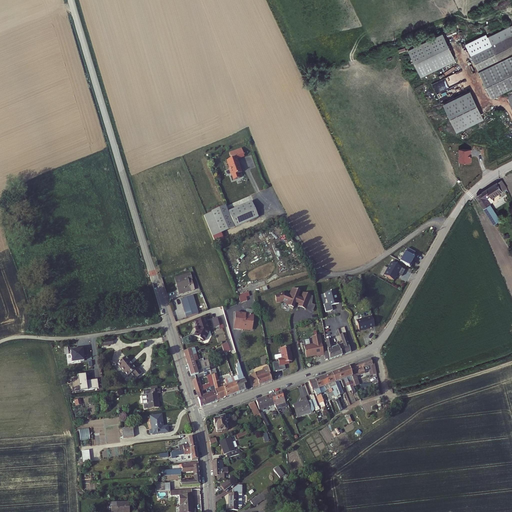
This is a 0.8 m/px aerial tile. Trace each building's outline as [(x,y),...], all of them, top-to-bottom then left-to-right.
[(511,22),(487,34),(492,43),(471,53),(492,95),(511,84),(511,22)] [(455,60),(441,33),(407,50),(420,78),(455,60)] [(434,90),(444,85),(442,79),(431,84),(434,90)] [(470,91),(443,104),(457,132),(483,119),(470,91)] [(243,159),(240,151),(228,156),(230,162),(226,163),(229,171),(228,171),(230,178),(231,177),(233,182),(241,179),(240,174),(241,174),(238,168),(236,164),(237,164),(236,162),(243,159)] [(492,199),(504,192),(503,191),(507,189),(502,180),(477,196),(493,223),(501,218),(491,204),(492,204),(491,203),(494,202),(492,199)] [(235,227),(258,217),(251,202),(228,212),(235,227)] [(408,248),(400,261),(410,267),(413,263),(412,262),(415,257),(413,257),(416,253),(408,248)] [(402,277),(405,270),(391,262),(384,275),(394,281),(396,277),(398,274),(402,277)] [(191,290),(188,280),(193,279),(191,274),(175,278),(180,293),(191,290)] [(326,310),(334,308),(332,303),(340,301),(336,287),(327,290),(329,300),(324,301),(326,310)] [(290,293),(284,291),(282,291),(282,293),(279,293),(275,294),(276,301),(283,300),(286,302),(285,304),(289,306),(290,307),(292,308),(295,301),(296,301),(299,302),(298,306),(305,309),(311,295),(304,292),(301,298),(300,298),(297,297),(300,291),(294,288),(291,295),(290,295),(290,294),(290,293)] [(246,297),(250,296),(248,291),(238,295),(240,303),(247,300),(246,297)] [(191,293),(179,297),(184,315),(197,311),(191,293)] [(311,295),(305,309),(312,312),(315,305),(312,304),(313,296),(311,295)] [(256,320),(254,306),(236,309),(239,325),(248,323),(247,322),(256,320)] [(375,324),(372,314),(357,318),(359,328),(375,324)] [(204,317),(193,321),(195,327),(193,327),(194,331),(192,334),(198,338),(199,339),(200,340),(202,340),(208,330),(204,317)] [(331,330),(326,331),(329,348),(330,356),(330,357),(351,349),(344,326),(340,327),(344,339),(339,341),(338,338),(333,339),(331,330)] [(318,353),(325,352),(324,349),(321,331),(320,332),(315,332),(313,333),(314,340),(305,342),(307,354),(317,352),(318,353)] [(228,339),(222,341),(224,349),(230,347),(228,339)] [(280,345),(281,355),(279,355),(279,358),(277,358),(275,358),(277,367),(284,366),(283,361),(285,361),(285,359),(288,359),(291,358),(290,355),(291,355),(290,349),(289,344),(280,345)] [(184,348),(191,370),(198,368),(195,357),(193,351),(191,345),(184,348)] [(88,357),(87,349),(70,351),(72,364),(84,362),(83,357),(88,357)] [(133,368),(124,357),(115,364),(125,376),(129,373),(133,378),(141,372),(135,366),(133,368)] [(366,372),(370,371),(371,376),(377,375),(375,364),(372,364),(371,359),(351,365),(356,380),(359,379),(358,374),(366,372)] [(220,383),(214,360),(209,362),(209,363),(210,366),(210,370),(217,396),(223,394),(220,383)] [(245,384),(247,383),(240,360),(237,361),(238,364),(237,365),(239,372),(233,374),(233,375),(238,389),(245,387),(245,384)] [(252,367),(257,382),(271,377),(268,369),(270,369),(268,362),(252,367)] [(356,380),(351,365),(345,367),(351,387),(353,392),(354,395),(356,394),(352,381),(356,380)] [(351,387),(345,367),(340,369),(343,380),(343,381),(345,380),(348,388),(349,388),(351,387)] [(343,380),(340,369),(333,372),(339,389),(342,388),(340,381),(343,380)] [(217,396),(210,370),(207,371),(210,381),(208,382),(207,382),(209,388),(204,390),(198,392),(201,402),(217,396)] [(339,389),(333,372),(328,373),(338,403),(341,413),(343,411),(338,397),(342,396),(339,389)] [(338,403),(328,373),(322,375),(329,395),(332,394),(334,401),(335,401),(336,404),(338,403)] [(207,382),(208,382),(207,380),(201,382),(198,374),(193,376),(196,386),(207,382)] [(238,389),(234,379),(233,375),(226,378),(227,381),(223,382),(227,393),(238,389)] [(329,395),(322,375),(316,377),(321,392),(322,395),(323,397),(329,395)] [(322,395),(321,392),(316,377),(310,380),(313,390),(315,389),(319,403),(320,402),(324,401),(324,400),(323,397),(322,395)] [(158,407),(157,392),(160,392),(160,389),(150,390),(151,393),(146,394),(148,408),(158,407)] [(286,398),(285,396),(283,391),(274,395),(276,401),(277,403),(277,401),(286,398)] [(276,401),(274,395),(259,400),(260,402),(261,407),(274,403),(275,404),(277,403),(276,401)] [(316,407),(314,400),(310,401),(309,397),(305,398),(306,401),(296,404),(300,416),(308,413),(306,410),(312,408),(314,411),(315,411),(316,407)] [(256,401),(250,403),(256,415),(259,414),(262,413),(259,408),(256,401)] [(230,424),(229,420),(228,419),(232,418),(232,417),(234,416),(233,413),(222,415),(222,417),(216,418),(217,424),(218,424),(219,431),(224,430),(224,431),(230,430),(229,424),(230,424)] [(162,426),(160,414),(150,415),(151,428),(148,428),(149,433),(152,432),(152,434),(167,432),(167,426),(162,426)] [(133,436),(132,426),(121,427),(123,437),(133,436)] [(79,437),(88,437),(88,429),(79,429),(79,437)] [(195,448),(193,436),(186,437),(187,444),(177,447),(178,452),(183,451),(183,450),(195,448)] [(240,451),(236,437),(225,440),(228,451),(230,451),(231,454),(240,451)] [(197,459),(195,448),(183,450),(183,451),(178,452),(178,455),(183,454),(190,453),(191,460),(197,459)] [(90,461),(89,450),(82,451),(82,462),(90,461)] [(217,458),(217,474),(220,474),(220,476),(229,476),(229,474),(233,473),(233,470),(227,470),(226,458),(217,458)] [(199,473),(198,462),(181,463),(182,472),(193,471),(193,474),(199,473)] [(285,476),(278,466),(273,469),(281,479),(285,476)] [(193,474),(193,480),(178,481),(178,487),(187,486),(200,486),(199,474),(193,474)] [(233,484),(234,483),(231,479),(224,483),(227,488),(233,484)] [(232,509),(238,509),(245,505),(245,504),(244,505),(245,502),(245,500),(242,501),(242,495),(245,495),(245,483),(241,484),(236,487),(236,490),(231,490),(232,509)] [(270,488),(254,499),(258,504),(274,493),(270,488)] [(191,511),(190,490),(169,492),(169,496),(179,496),(179,505),(182,505),(182,511),(191,511)] [(127,511),(127,502),(113,503),(113,511),(127,511)]
